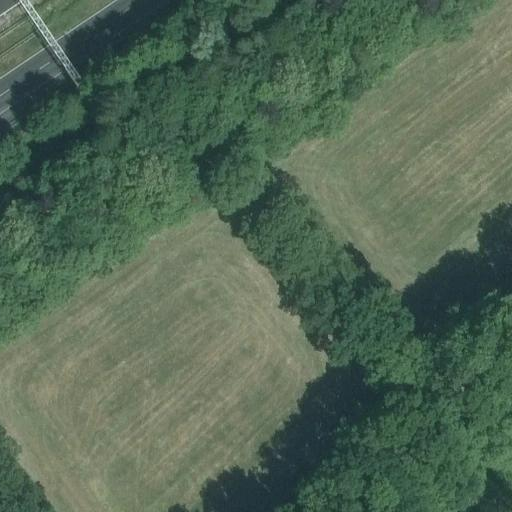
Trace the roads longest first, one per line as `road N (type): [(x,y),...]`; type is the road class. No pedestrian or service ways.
road 1 (unclassified): [(337,511),(511,339)]
road 2 (motorway): [(0,95),(142,0)]
